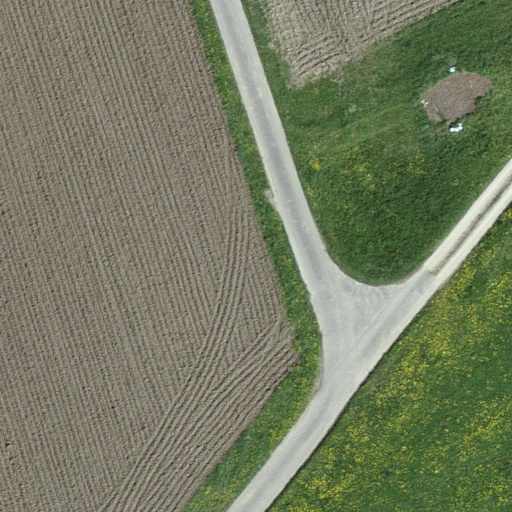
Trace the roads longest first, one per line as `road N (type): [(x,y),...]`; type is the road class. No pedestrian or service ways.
road 1 (unclassified): [(224,0),(304,242),(364,357),(243,511)]
road 2 (track): [(511,178),(364,357)]
